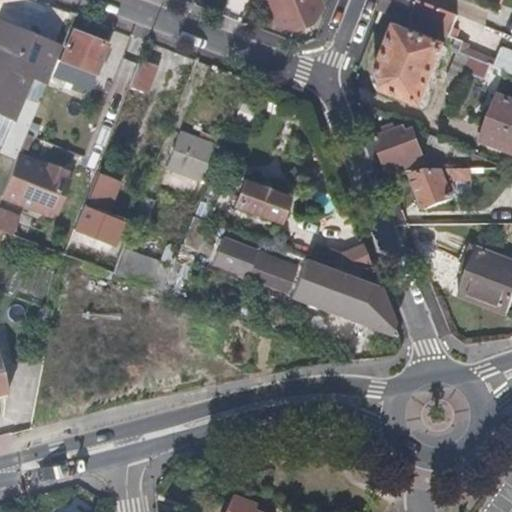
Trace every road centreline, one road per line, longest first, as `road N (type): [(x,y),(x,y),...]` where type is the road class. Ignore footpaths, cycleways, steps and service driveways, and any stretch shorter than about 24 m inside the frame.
road 1 (residential): [(331,90),(434,374)]
road 2 (secondary): [(404,390),(305,388),(114,435)]
road 3 (secondary): [(119,453),(286,407),(342,411),(398,431)]
road 4 (residential): [(91,0),(331,90)]
road 5 (secondary): [(0,477),(119,453)]
